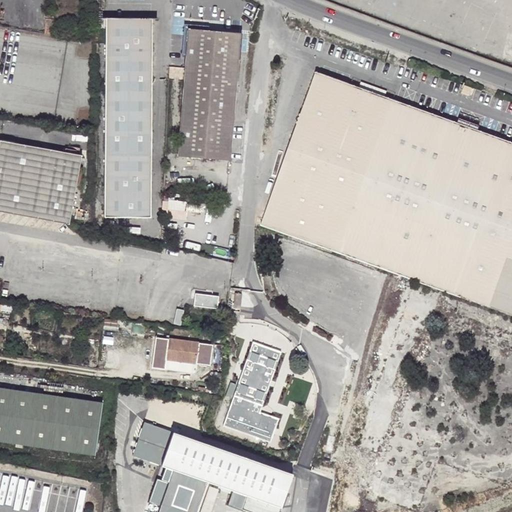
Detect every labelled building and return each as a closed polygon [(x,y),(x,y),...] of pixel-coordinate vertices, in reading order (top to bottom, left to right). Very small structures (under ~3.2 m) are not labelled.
[(151,22),(103,22),(102,221),(150,221),(151,22)] [(185,60),(177,159),(228,164),(237,37),(204,35),(204,30),(180,28),(178,59),(185,60)] [(264,224),(350,257),(409,102),(323,69),(264,224)] [(511,154),(511,141),(409,102),(350,257),(456,297),(511,154)] [(0,208),(15,211),(72,221),(84,152),(81,151),(82,145),(68,142),(67,148),(4,135),(1,150),(0,149),(0,208)] [(511,154),(456,297),(511,317),(511,154)] [(166,198),(165,206),(187,209),(188,201),(166,198)] [(219,294),(195,291),(194,304),(217,306),(219,294)] [(242,293),(235,292),(233,307),(240,308),(242,293)] [(16,308),(0,305),(0,311),(15,314),(16,308)] [(199,345),(168,340),(164,360),(179,362),(196,365),(195,372),(205,373),(207,352),(199,351),(199,345)] [(279,351),(251,342),(226,424),(273,439),(282,415),(261,408),(279,351)] [(196,365),(179,362),(178,369),(195,372),(196,365)] [(315,382),(293,376),(285,401),(307,407),(315,382)] [(103,401),(0,385),(0,440),(95,454),(103,401)] [(133,457),(162,468),(173,433),(145,423),(133,457)] [(293,474),(173,433),(162,468),(173,472),(169,481),(160,508),(158,511),(195,511),(206,483),(280,509),(293,474)] [(160,508),(169,481),(148,474),(139,501),(160,508)] [(86,509),(88,490),(75,488),(73,499),(82,500),(81,508),(86,509)]
